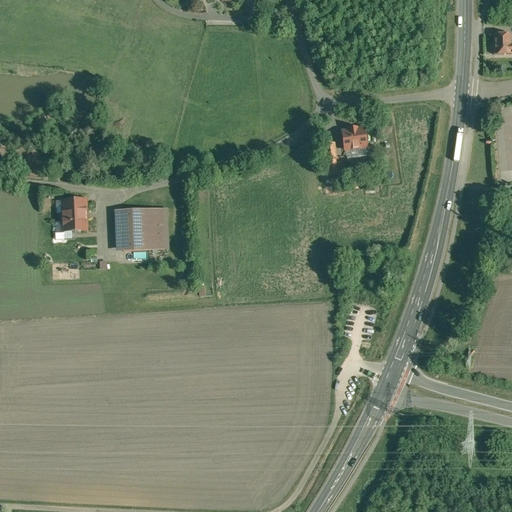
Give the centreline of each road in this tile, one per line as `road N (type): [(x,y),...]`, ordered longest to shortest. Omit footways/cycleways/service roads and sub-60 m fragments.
road 1 (unclassified): [(327,99),(292,139),(160,186),(94,192),(0,180)]
road 2 (secondary): [(392,377),(442,217),(460,92)]
road 3 (unclassified): [(283,511),(0,495)]
road 4 (unclassified): [(350,360),(286,511)]
road 5 (secondary): [(316,511),(392,377)]
road 6 (unclassified): [(327,99),(460,92)]
road 7 (trunk): [(392,377),(431,403),(511,423)]
road 8 (trunk): [(511,406),(392,377)]
